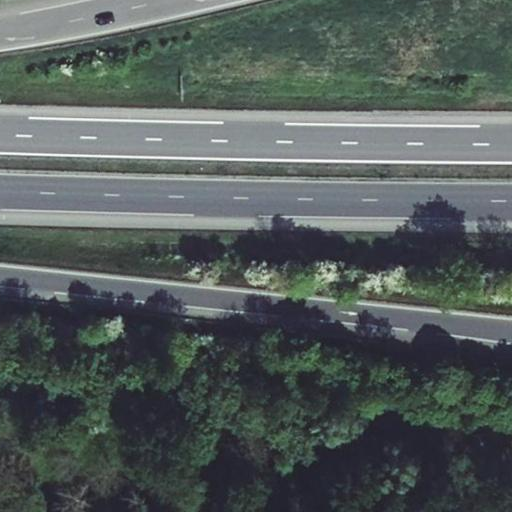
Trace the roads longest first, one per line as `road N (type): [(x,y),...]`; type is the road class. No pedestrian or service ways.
road 1 (motorway): [(0,275),(511,333)]
road 2 (motorway): [(0,192),(511,205)]
road 3 (motorway): [(511,146),(0,135)]
road 4 (motorway): [(150,0),(0,29)]
